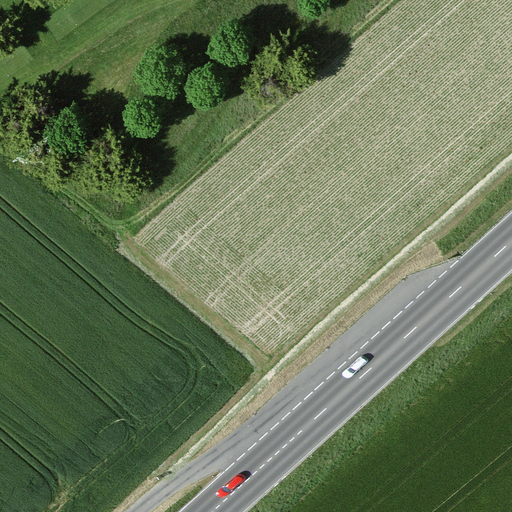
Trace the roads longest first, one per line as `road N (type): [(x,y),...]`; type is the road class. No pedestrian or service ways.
road 1 (tertiary): [(480,270),(386,306),(141,511)]
road 2 (primary): [(214,511),(480,270)]
